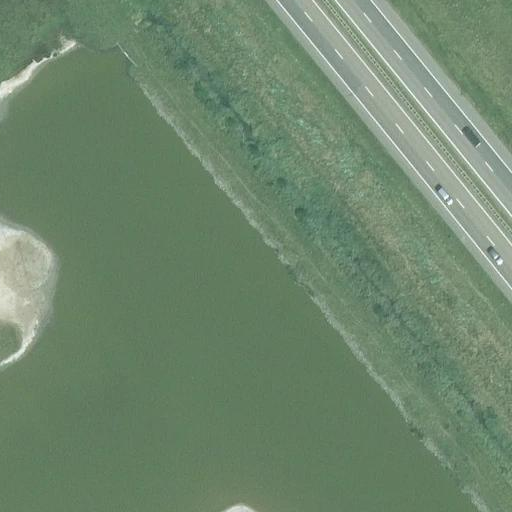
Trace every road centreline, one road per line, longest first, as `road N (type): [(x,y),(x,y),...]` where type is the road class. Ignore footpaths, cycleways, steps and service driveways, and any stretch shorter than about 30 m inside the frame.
road 1 (trunk): [(282,0),(511,279)]
road 2 (trunk): [(511,188),(357,0)]
